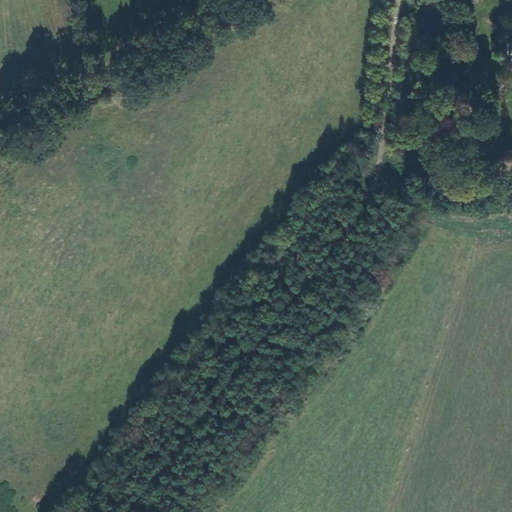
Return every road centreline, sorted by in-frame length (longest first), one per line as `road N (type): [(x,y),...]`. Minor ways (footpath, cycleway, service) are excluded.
road 1 (unclassified): [(128,511),(373,188),(394,0)]
road 2 (track): [(213,0),(92,88),(0,141)]
